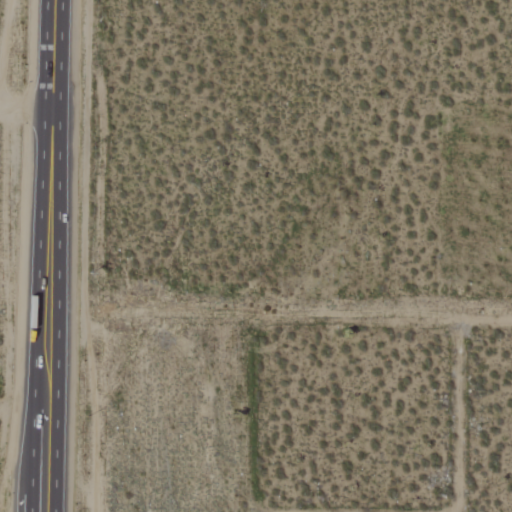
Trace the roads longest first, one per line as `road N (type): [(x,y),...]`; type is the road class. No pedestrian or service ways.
road 1 (trunk): [(45,490),(56,0)]
road 2 (track): [(50,313),(511,315)]
